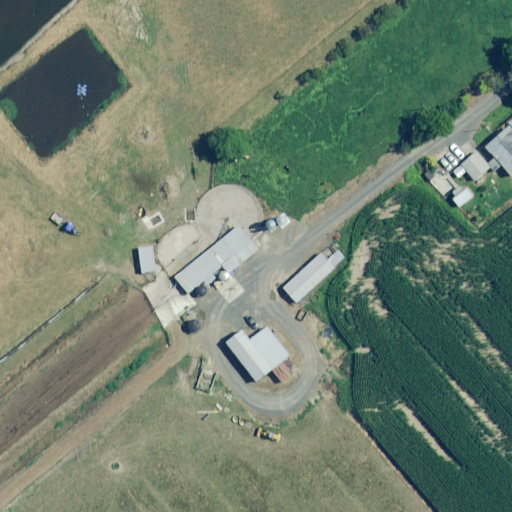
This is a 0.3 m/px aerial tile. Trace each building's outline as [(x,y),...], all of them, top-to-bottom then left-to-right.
[(511,124),(486,145),(494,156),(488,161),(495,170),(501,164),(510,176),(511,174),(511,124)] [(477,151),(474,153),(466,142),(454,151),(462,163),(461,164),(473,180),(490,167),(477,151)] [(453,190),(440,174),(446,170),(438,160),(423,172),(433,184),(444,198),(453,190)] [(472,196),(465,186),(451,197),(459,206),(472,196)] [(257,249),(238,226),(175,278),(187,293),(203,280),(207,284),(219,275),(215,270),(222,265),(229,273),(257,249)] [(344,259),(330,244),(283,287),(296,302),(344,259)] [(154,271),(152,246),(138,247),(141,272),(154,271)] [(282,361),(289,356),(266,327),(250,340),(242,329),(225,342),(256,381),(271,369),(281,382),(292,374),(282,361)]
